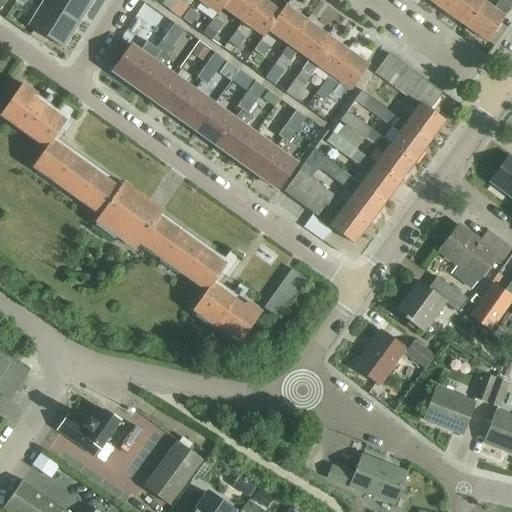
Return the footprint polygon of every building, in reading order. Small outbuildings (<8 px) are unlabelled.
[(91,0),(45,0),(44,3),(77,24),(92,0),(91,0)] [(163,0),(160,4),(169,10),(176,0),(163,0)] [(198,0),(216,13),(225,0),(198,0)] [(240,21),(241,22),(256,0),(225,0),(216,13),(217,14),(221,7),(240,21)] [(256,0),(241,22),(262,36),(279,13),(261,0),(256,0)] [(429,0),(445,11),(452,0),(429,0)] [(452,0),(445,11),(466,26),(482,1),(483,0),(452,0)] [(482,1),(466,26),(486,41),(494,46),(507,29),(499,23),(503,17),(503,16),(511,2),(511,0),(500,0),(494,10),(482,1)] [(44,3),(29,27),(62,48),(77,24),(44,3)] [(267,29),(288,44),(304,21),(284,6),(279,13),(262,36),(262,37),(267,29)] [(182,19),(192,25),(198,15),(189,9),(182,19)] [(214,17),(209,24),(218,31),(224,24),(214,17)] [(297,51),(308,59),(325,35),(304,21),(288,44),(268,71),(252,59),(247,67),(263,79),(264,77),(273,84),(297,51)] [(133,87),(153,101),(172,76),(162,69),(169,59),(166,56),(184,31),(173,24),(155,49),(160,52),(152,62),(151,61),(132,87),(133,87)] [(218,31),(209,24),(202,34),(211,41),(218,31)] [(235,31),(227,42),(237,49),(244,38),(235,31)] [(314,94),(346,50),(325,35),(308,59),(284,92),(293,98),(317,65),(328,74),(314,94)] [(253,51),(262,57),(269,47),(260,41),(253,51)] [(198,44),(191,54),(201,61),(208,51),(198,44)] [(112,72),(132,87),(151,61),(130,46),(112,72)] [(474,71),(485,55),(476,48),(465,65),(474,71)] [(346,50),(314,94),(323,101),(338,80),(350,89),(368,65),(346,50)] [(196,77),(207,85),(224,60),(214,53),(196,77)] [(388,53),(374,73),(384,80),(398,61),(388,53)] [(398,61),(384,80),(393,87),(407,67),(398,61)] [(407,67),(393,87),(405,96),(419,76),(407,67)] [(153,101),(174,116),(192,91),(172,76),(153,101)] [(419,76),(405,96),(412,102),(414,98),(418,101),(430,85),(419,76)] [(254,82),(236,107),(240,110),(258,85),(254,82)] [(258,85),(240,110),(246,114),(264,89),(258,85)] [(430,85),(418,101),(418,102),(429,109),(441,93),(430,85)] [(0,115),(0,117),(22,133),(40,106),(32,100),(35,96),(20,86),(0,115)] [(174,116),(195,131),(213,105),(192,91),(174,116)] [(390,144),(413,161),(429,141),(405,123),(405,124),(368,97),(360,91),(356,96),(354,100),(398,133),(390,144)] [(405,123),(429,141),(444,121),(429,109),(418,102),(416,100),(409,109),(414,112),(405,123)] [(57,111),(73,122),(78,114),(62,103),(57,111)] [(213,105),(195,131),(215,145),(233,120),(213,105)] [(22,133),(45,149),(51,142),(59,130),(63,122),(40,106),(22,133)] [(233,120),(215,145),(236,160),(255,134),(244,127),(251,118),(246,114),(240,110),(233,120)] [(277,136),(287,143),(305,118),(295,111),(277,136)] [(374,165),(398,182),(413,161),(390,144),(389,144),(370,129),(346,112),(340,122),(363,138),(383,153),(374,165)] [(63,122),(59,130),(64,133),(69,127),(63,122)] [(324,159),(383,203),(398,182),(374,165),(332,133),(326,142),(368,173),(360,185),(324,158),(324,159)] [(236,160),(256,175),(275,149),(255,134),(236,160)] [(45,149),(32,168),(55,184),(73,157),(51,142),(45,149)] [(275,149),(256,175),(277,190),(296,164),(275,149)] [(55,184),(77,200),(95,173),(73,157),(55,184)] [(353,193),(344,205),(368,223),(372,217),(383,203),(324,159),(318,167),(353,193)] [(490,182),(511,198),(511,163),(506,160),(490,182)] [(282,192),(294,201),(309,179),(298,171),(282,192)] [(95,173),(77,200),(100,216),(118,189),(95,173)] [(294,201),(305,209),(320,187),(309,179),(294,201)] [(316,217),(324,205),(331,196),(321,189),(320,187),(305,209),(313,215),(316,217)] [(95,223),(134,250),(138,244),(156,217),(118,189),(100,216),(95,223)] [(331,196),(324,205),(337,215),(335,217),(328,226),(352,243),(368,223),(344,205),(331,196)] [(138,244),(161,260),(179,233),(156,217),(138,244)] [(438,252),(477,280),(492,260),(498,265),(510,249),(486,231),(479,242),(458,226),(438,252)] [(161,260),(183,276),(202,249),(179,233),(161,260)] [(183,276),(206,292),(211,284),(219,272),(225,265),(202,249),(183,276)] [(224,259),(235,267),(240,259),(229,252),(224,259)] [(219,272),(227,278),(233,271),(225,265),(219,272)] [(290,270),(263,309),(279,320),(307,281),(290,270)] [(395,312),(422,332),(444,302),(458,311),(466,299),(436,277),(427,288),(418,281),(395,312)] [(511,297),(491,283),(466,318),(488,334),(511,300),(511,297)] [(192,311),(215,327),(234,300),(211,284),(206,292),(192,311)] [(215,327),(238,344),(260,312),(246,302),(243,307),(234,300),(215,327)] [(354,367),(379,385),(405,349),(380,331),(354,367)] [(404,354),(424,369),(434,356),(414,341),(404,354)] [(0,398),(1,397),(8,401),(15,391),(19,394),(25,384),(21,382),(28,372),(0,353),(0,398)] [(474,399),(486,403),(495,379),(483,374),(474,399)] [(495,379),(486,403),(498,408),(508,383),(495,379)] [(423,421),(461,434),(473,401),(435,388),(423,421)] [(483,443),(511,453),(511,416),(496,410),(483,443)] [(58,430),(94,456),(118,421),(104,411),(95,425),(87,419),(82,427),(67,417),(58,430)] [(143,488),(167,507),(200,462),(176,443),(143,488)] [(41,454),(33,466),(50,479),(59,467),(41,454)] [(328,479),(393,505),(405,473),(362,456),(355,475),(332,467),(328,479)] [(74,461),(63,478),(80,489),(91,473),(74,461)] [(3,509),(7,511),(95,511),(94,511),(93,511),(64,511),(21,483),(3,509)] [(232,511),(206,495),(201,501),(191,494),(177,511),(232,511)]
